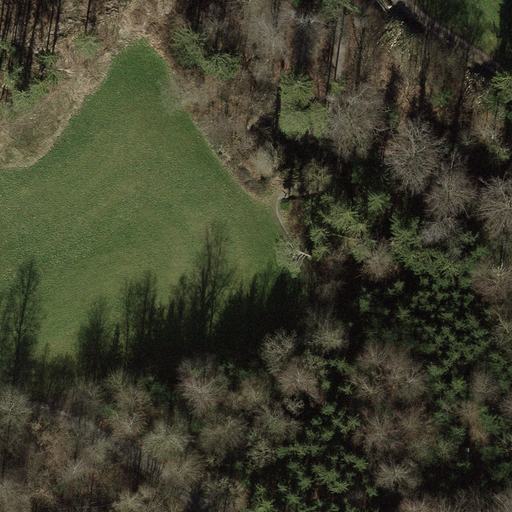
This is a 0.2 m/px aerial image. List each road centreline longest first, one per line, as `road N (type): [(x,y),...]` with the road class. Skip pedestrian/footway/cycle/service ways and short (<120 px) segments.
road 1 (track): [(0,402),(62,420),(206,511)]
road 2 (track): [(511,95),(399,16),(392,0)]
